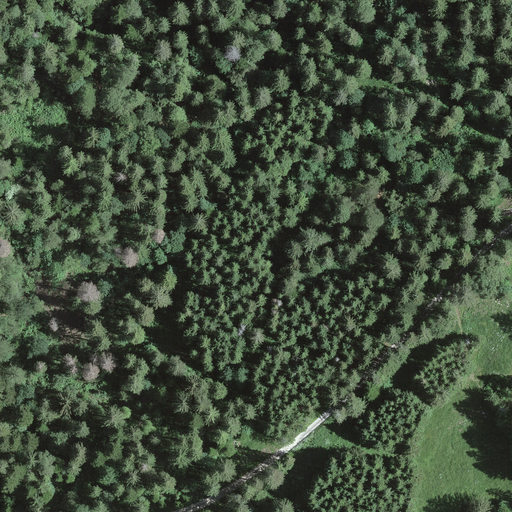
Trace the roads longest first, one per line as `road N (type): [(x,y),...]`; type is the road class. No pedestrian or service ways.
road 1 (track): [(511,226),(297,442),(186,511)]
road 2 (track): [(297,442),(155,337),(122,294),(74,259),(0,161)]
